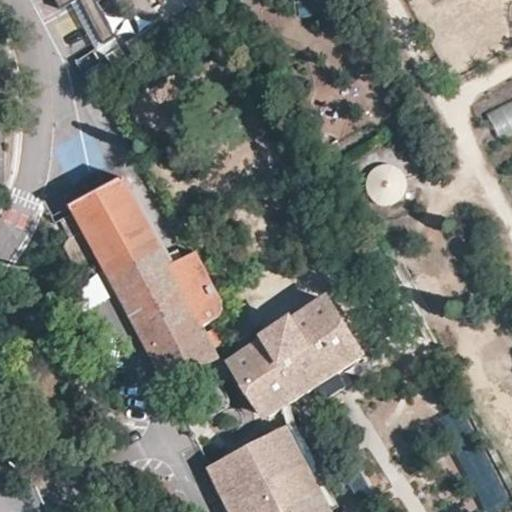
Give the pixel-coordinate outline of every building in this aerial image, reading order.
[(77,0),(54,0),(60,10),(77,0)] [(96,1),(95,0),(79,0),(84,8),(96,1)] [(96,1),(84,8),(105,44),(116,37),(96,1)] [(105,70),(100,62),(85,71),(90,79),(105,70)] [(497,134),(511,128),(511,99),(488,109),(497,134)] [(406,192),(408,184),(406,176),(402,170),(395,165),(387,164),(379,165),(373,170),(368,176),(367,184),(368,192),(373,198),(379,203),(387,204),(395,203),(402,198),(406,192)] [(123,179),(72,204),(75,210),(60,218),(68,236),(66,237),(63,244),(78,272),(101,260),(111,279),(151,353),(169,385),(220,358),(215,350),(230,342),(222,326),(207,334),(203,327),(221,317),(221,302),(195,251),(170,265),(153,232),(123,179)] [(364,358),(325,298),(230,359),(270,420),(364,358)] [(468,406),(444,416),(484,511),(501,511),(511,508),(468,406)] [(331,511),(320,490),(289,428),(211,468),(233,511),(331,511)]
